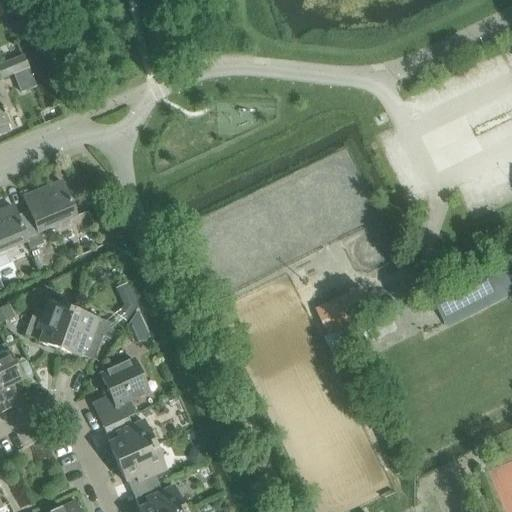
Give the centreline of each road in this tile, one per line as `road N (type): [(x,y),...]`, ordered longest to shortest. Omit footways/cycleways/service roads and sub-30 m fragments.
road 1 (unclassified): [(123,143),(142,106),(184,80),(231,69),(379,80),(511,23)]
road 2 (unclassified): [(282,511),(128,197),(123,143)]
road 3 (residential): [(0,430),(59,408),(72,418),(112,511)]
road 4 (residential): [(0,167),(70,136),(123,143)]
